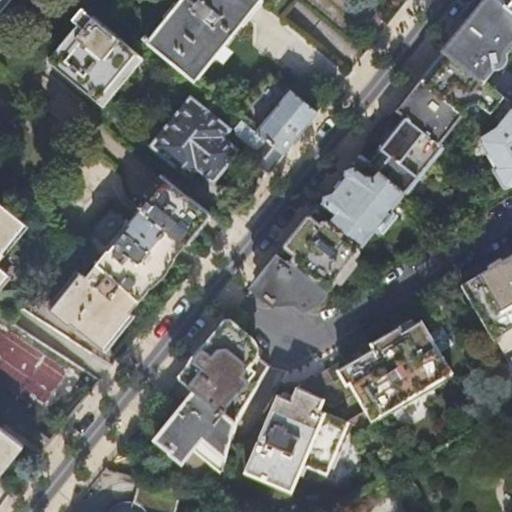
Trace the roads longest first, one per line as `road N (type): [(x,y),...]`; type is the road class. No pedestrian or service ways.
road 1 (residential): [(211,280),(436,0)]
road 2 (residential): [(511,221),(298,347),(211,280)]
road 3 (residential): [(27,511),(211,280)]
